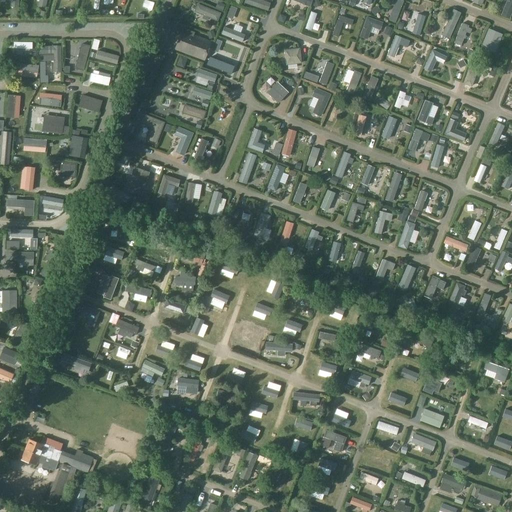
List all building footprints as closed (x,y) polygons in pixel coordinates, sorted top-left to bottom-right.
[(257,0),(245,0),(244,4),(267,13),(270,5),(257,0)] [(368,15),(373,0),(366,0),(362,12),(368,15)] [(511,0),(507,0),(501,15),(509,19),(511,10),(511,0)] [(403,8),(396,5),(387,27),(394,30),(403,8)] [(448,39),(460,13),(453,10),(451,14),(447,13),(444,19),(448,21),(442,36),(448,39)] [(217,30),(220,21),(195,11),(191,19),(217,30)] [(351,25),(353,20),(339,16),(338,21),(337,20),(332,35),(337,37),(342,22),(351,25)] [(379,30),(382,23),(366,17),(359,36),(366,39),(371,27),(379,30)] [(420,19),(416,34),(422,36),(426,21),(420,19)] [(467,28),(468,26),(462,24),(454,43),(460,46),(465,32),(469,34),(471,30),(467,28)] [(488,29),(481,46),(494,52),(501,35),(488,29)] [(182,30),(175,49),(204,60),(211,42),(193,35),(194,32),(186,30),(185,32),(182,30)] [(406,47),(409,41),(395,36),(387,55),(393,57),(399,44),(406,47)] [(81,44),(75,69),(83,71),(89,46),(81,44)] [(53,46),(39,46),(39,54),(53,54),(53,63),(50,64),(50,68),(53,68),(53,72),(61,72),(61,46),(53,46)] [(299,48),(284,50),(287,65),(302,63),(299,48)] [(442,64),(446,57),(432,50),(423,68),(430,71),(435,61),(442,64)] [(98,51),(95,59),(116,65),(119,57),(98,51)] [(470,62),(463,84),(471,87),(479,65),(470,62)] [(309,79),(313,65),(308,64),(304,77),(309,79)] [(91,74),(89,81),(108,85),(109,78),(98,75),(98,72),(93,71),(92,74),(91,74)] [(354,101),(360,81),(352,78),(346,99),(354,101)] [(277,82),(266,93),(277,103),(288,93),(277,82)] [(362,104),(369,107),(376,85),(370,83),(362,104)] [(320,117),(330,95),(315,88),(312,96),(318,99),(312,113),(320,117)] [(40,98),(39,105),(59,107),(60,100),(40,98)] [(398,99),(394,115),(401,116),(404,100),(398,99)] [(423,108),(419,128),(428,130),(432,110),(423,108)] [(332,131),(337,114),(331,112),(325,129),(332,131)] [(144,115),(141,123),(152,127),(147,139),(156,143),(164,123),(144,115)] [(43,124),(42,131),(61,134),(64,118),(57,117),(55,125),(43,124)] [(454,130),(457,122),(450,119),(444,134),(462,141),(465,134),(454,130)] [(361,142),(365,124),(358,122),(353,140),(361,142)] [(392,149),(401,126),(393,124),(385,147),(392,149)] [(183,155),(192,133),(178,127),(174,136),(181,138),(175,152),(183,155)] [(253,129),(247,147),(261,153),(264,145),(257,143),(261,131),(253,129)] [(407,149),(414,152),(419,138),(427,141),(429,134),(415,129),(407,149)] [(496,130),(489,150),(497,152),(504,132),(496,130)] [(10,165),(12,132),(4,131),(1,164),(10,165)] [(72,136),(68,155),(84,159),(88,139),(72,136)] [(286,137),(282,162),(291,163),(294,138),(286,137)] [(280,151),(282,145),(275,142),(273,148),(280,151)] [(481,159),(485,148),(480,146),(475,157),(481,159)] [(246,184),(256,156),(248,153),(238,182),(246,184)] [(443,157),(436,154),(430,173),(437,175),(443,157)] [(317,173),(320,158),(310,157),(307,171),(317,173)] [(342,159),(334,183),(342,186),(350,162),(342,159)] [(448,171),(450,163),(443,161),(441,169),(448,171)] [(60,177),(76,178),(77,163),(61,162),(60,177)] [(276,165),(267,188),(275,191),(284,168),(276,165)] [(135,168),(127,191),(141,195),(149,172),(135,168)] [(361,191),(372,194),(377,176),(365,173),(361,191)] [(177,187),(179,180),(163,175),(158,192),(164,195),(168,183),(177,187)] [(384,206),(391,209),(400,182),(394,179),(384,206)] [(507,198),(511,183),(511,182),(506,181),(501,196),(507,198)] [(291,208),(299,211),(306,193),(298,190),(291,208)] [(220,199),(221,194),(214,192),(208,213),(215,215),(218,203),(220,204),(222,199),(220,199)] [(13,200),(13,207),(25,207),(24,215),(32,216),(33,201),(13,200)] [(362,211),(363,206),(352,203),(346,220),(352,222),(356,209),(362,211)] [(240,219),(243,211),(236,209),(231,224),(249,229),(251,223),(240,219)] [(379,211),(374,233),(380,234),(384,220),(390,221),(392,215),(379,211)] [(261,240),(269,216),(261,213),(253,238),(261,240)] [(406,249),(414,225),(406,222),(397,246),(406,249)] [(128,233),(129,226),(111,223),(110,230),(121,232),(120,238),(126,238),(126,233),(128,233)] [(12,229),(12,237),(32,237),(32,230),(12,229)] [(288,251),(292,231),(284,229),(280,249),(288,251)] [(317,236),(318,232),(311,230),(304,248),(311,250),(315,239),(321,241),(322,238),(317,236)] [(472,269),(481,250),(473,246),(464,265),(472,269)] [(195,258),(194,261),(198,263),(199,259),(203,260),(205,253),(186,248),(185,255),(195,258)] [(447,249),(442,265),(448,267),(453,251),(447,249)] [(507,257),(508,254),(502,251),(495,269),(501,272),(505,261),(508,262),(510,258),(507,257)] [(48,263),(43,276),(54,280),(63,255),(56,252),(52,264),(48,263)] [(224,260),(221,268),(236,274),(239,266),(224,260)] [(382,260),(376,278),(382,280),(386,269),(392,271),(394,264),(382,260)] [(406,290),(415,268),(407,265),(398,286),(406,290)] [(186,278),(186,275),(180,272),(180,277),(175,276),(174,283),(175,283),(175,285),(182,286),(182,284),(194,285),(195,279),(186,278)] [(111,275),(103,296),(110,299),(118,277),(111,275)] [(433,276),(424,296),(431,299),(436,287),(443,289),(446,283),(440,280),(440,279),(433,276)] [(275,281),(270,297),(278,300),(283,284),(275,281)] [(463,291),(465,287),(457,283),(449,302),(457,306),(462,295),(464,296),(466,292),(463,291)] [(40,288),(32,311),(40,314),(48,290),(40,288)] [(205,294),(199,309),(207,312),(213,298),(226,303),(229,295),(213,289),(210,296),(205,294)] [(2,313),(17,313),(16,290),(2,291),(2,313)] [(308,309),(316,303),(309,293),(301,299),(308,309)] [(183,314),(185,306),(166,299),(163,307),(183,314)] [(330,301),(327,308),(342,314),(345,307),(330,301)] [(257,302),(254,310),(269,316),(272,308),(257,302)] [(509,324),(511,317),(511,303),(511,302),(503,322),(509,324)] [(82,305),(77,317),(95,324),(100,312),(82,305)] [(196,316),(190,331),(197,334),(204,320),(196,316)] [(288,319),(285,325),(299,331),(302,324),(288,319)] [(16,331),(13,343),(25,347),(32,326),(21,322),(18,332),(16,331)] [(240,338),(239,345),(261,348),(262,341),(240,338)] [(291,352),(292,345),(266,342),(265,350),(277,351),(277,356),(284,356),(284,351),(291,352)] [(157,344),(154,352),(169,358),(172,350),(157,344)] [(359,344),(357,351),(370,356),(369,358),(373,359),(373,357),(377,359),(380,351),(359,344)] [(467,353),(447,345),(444,353),(458,358),(457,361),(462,363),(463,360),(464,361),(467,353)] [(4,346),(0,356),(0,358),(14,364),(19,353),(4,346)] [(88,370),(91,364),(62,353),(60,360),(75,365),(74,370),(80,372),(81,368),(88,370)] [(187,358),(184,366),(200,372),(203,364),(187,358)] [(145,360),(142,367),(148,370),(147,374),(152,377),(154,373),(160,376),(164,369),(145,360)] [(500,372),(498,377),(506,381),(510,368),(488,360),(485,367),(500,372)] [(321,361),(319,369),(334,373),(336,365),(321,361)] [(403,367),(400,375),(415,381),(418,373),(403,367)] [(0,368),(0,378),(10,382),(13,374),(0,368)] [(433,392),(441,374),(432,370),(424,388),(433,392)] [(228,371),(225,379),(241,385),(244,377),(228,371)] [(264,385),(261,393),(277,399),(280,391),(264,385)] [(234,401),(236,394),(218,390),(216,397),(227,399),(226,402),(230,403),(230,400),(234,401)] [(391,392),(387,400),(403,406),(406,398),(391,392)] [(294,412),(315,413),(315,401),(294,400),(294,412)] [(252,401),(250,409),(265,413),(267,405),(252,401)] [(167,407),(165,413),(185,419),(187,413),(167,407)] [(445,415),(425,407),(421,419),(441,426),(445,415)] [(511,410),(505,408),(502,416),(511,419),(511,410)] [(210,414),(206,422),(222,429),(225,421),(210,414)] [(334,414),(331,422),(347,428),(350,420),(334,414)] [(297,417),(294,425),(309,431),(312,423),(297,417)] [(396,435),(398,428),(379,422),(377,428),(389,433),(388,435),(392,436),(392,434),(396,435)] [(168,448),(176,426),(168,423),(159,445),(168,448)] [(469,424),(466,430),(491,439),(493,433),(469,424)] [(242,428),(239,437),(254,443),(258,435),(242,428)] [(340,452),(346,438),(325,430),(323,437),(336,441),(333,449),(340,452)] [(414,434),(411,442),(431,451),(435,442),(414,434)] [(511,441),(497,436),(494,443),(509,449),(511,441)] [(87,473),(93,458),(85,455),(84,459),(61,451),(54,448),(53,452),(48,450),(49,445),(44,443),(43,445),(29,439),(25,449),(58,462),(87,473)] [(200,445),(200,443),(194,440),(186,458),(193,461),(197,450),(200,451),(202,446),(200,445)] [(299,441),(294,456),(302,458),(307,443),(299,441)] [(222,445),(212,469),(220,472),(230,448),(222,445)] [(49,469),(55,471),(58,462),(25,449),(21,459),(36,465),(37,462),(42,464),(41,466),(49,469)] [(249,452),(240,477),(247,480),(257,455),(249,452)] [(379,469),(386,471),(389,461),(372,456),(371,461),(380,464),(379,469)] [(453,457),(450,465),(466,471),(469,463),(453,457)] [(321,458),(318,466),(334,472),(337,464),(321,458)] [(491,465),(488,473),(504,479),(507,471),(491,465)] [(285,477),(287,471),(274,466),(266,487),(273,489),(279,475),(285,477)] [(408,474),(405,483),(410,485),(411,482),(421,485),(423,480),(408,474)] [(444,474),(441,482),(454,487),(453,489),(459,492),(459,489),(462,490),(465,482),(444,474)] [(48,509),(57,511),(69,479),(60,476),(48,509)] [(150,502),(158,480),(151,477),(142,499),(150,502)] [(375,493),(378,487),(361,480),(359,486),(375,493)] [(314,482),(311,490),(327,495),(330,487),(314,482)] [(280,495),(284,485),(279,483),(275,492),(280,495)] [(76,488),(69,511),(79,511),(86,490),(76,488)] [(481,488),(477,499),(497,506),(501,496),(481,488)] [(352,498),(350,503),(363,508),(362,511),(365,511),(367,510),(368,510),(370,505),(352,498)] [(112,499),(107,511),(117,511),(121,503),(112,499)] [(403,506),(404,503),(397,501),(396,504),(395,504),(394,509),(394,511),(398,511),(399,511),(400,511),(402,511),(409,511),(410,508),(403,506)] [(442,502),(439,510),(442,511),(455,511),(457,508),(442,502)] [(210,503),(205,511),(214,511),(217,505),(210,503)]
